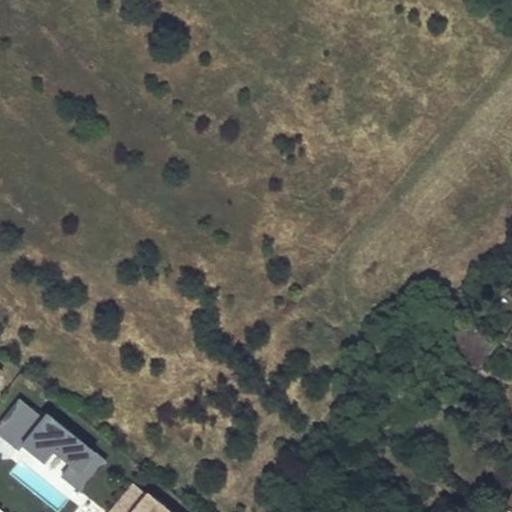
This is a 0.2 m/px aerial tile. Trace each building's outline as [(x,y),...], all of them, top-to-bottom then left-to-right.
[(460,321),(442,344),(476,368),(493,345),(460,321)] [(398,382),(383,400),(407,418),(422,400),(398,382)] [(98,458),(39,409),(34,414),(11,396),(0,409),(0,437),(11,446),(15,441),(36,458),(46,447),(63,461),(53,472),(73,488),(98,458)] [(165,511),(133,485),(110,511),(165,511)] [(511,511),(511,498),(501,511),(511,511)]
